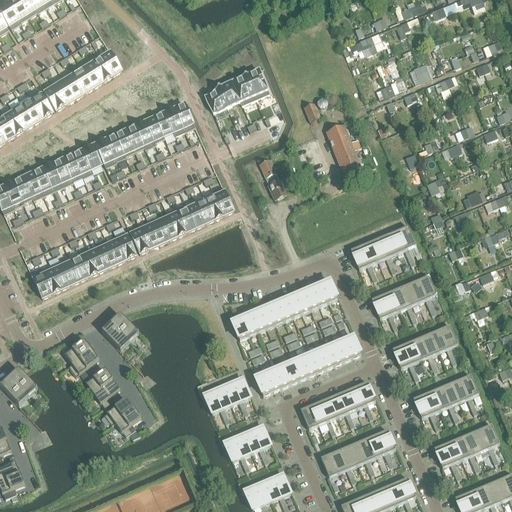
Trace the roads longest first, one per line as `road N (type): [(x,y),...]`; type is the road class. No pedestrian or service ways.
road 1 (residential): [(374,365),(329,259),(266,283),(128,299),(82,323)]
road 2 (residential): [(326,511),(282,405),(374,365)]
road 3 (residential): [(436,511),(374,365)]
